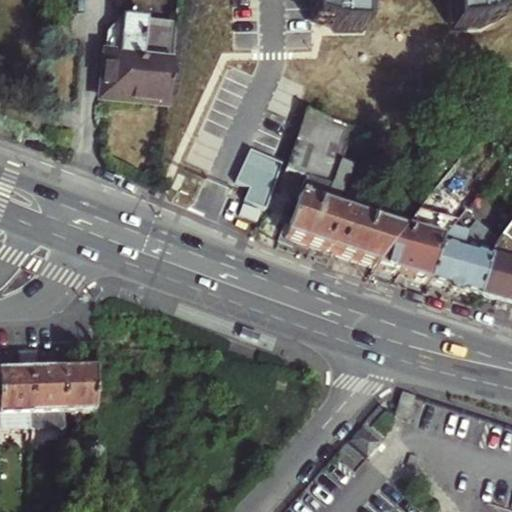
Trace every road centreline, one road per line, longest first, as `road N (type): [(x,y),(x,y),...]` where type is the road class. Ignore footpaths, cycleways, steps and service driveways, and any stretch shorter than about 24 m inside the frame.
road 1 (secondary): [(511,356),(78,204)]
road 2 (secondary): [(79,245),(379,355),(511,389)]
